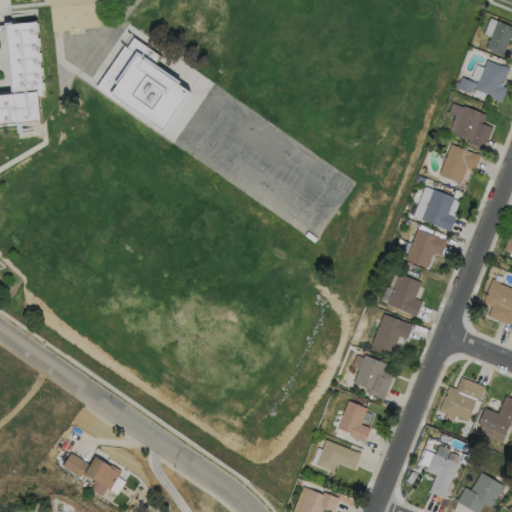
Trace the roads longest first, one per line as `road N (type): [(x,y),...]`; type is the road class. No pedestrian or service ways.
road 1 (residential): [(511,163),(379,511)]
road 2 (residential): [(256,511),(0,330)]
